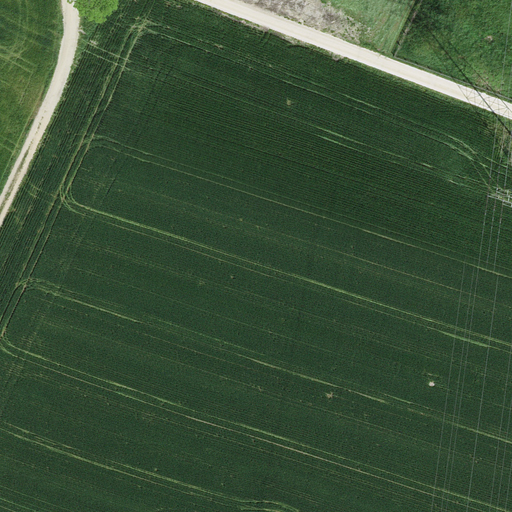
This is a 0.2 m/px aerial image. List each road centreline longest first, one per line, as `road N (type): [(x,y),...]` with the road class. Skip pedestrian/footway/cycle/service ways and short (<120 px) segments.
road 1 (track): [(229,0),(511,103)]
road 2 (track): [(0,208),(67,66),(67,0)]
